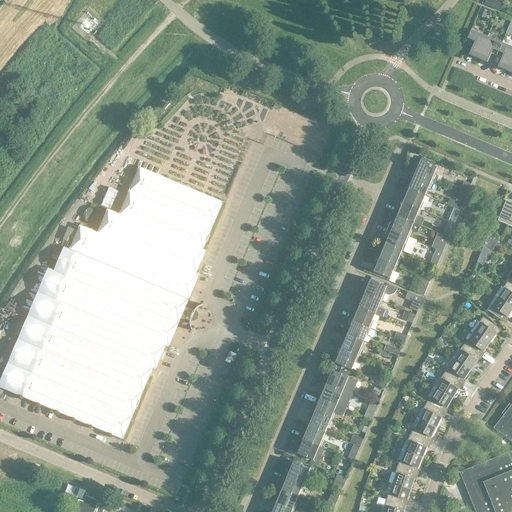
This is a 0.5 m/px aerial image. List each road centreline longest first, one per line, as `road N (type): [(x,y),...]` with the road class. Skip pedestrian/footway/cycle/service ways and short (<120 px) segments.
road 1 (tertiary): [(201,511),(343,177)]
road 2 (residential): [(250,511),(383,195)]
road 3 (unclassified): [(354,96),(246,60),(164,0)]
road 4 (residential): [(424,511),(456,430),(511,345)]
road 5 (tertiary): [(511,161),(395,112)]
